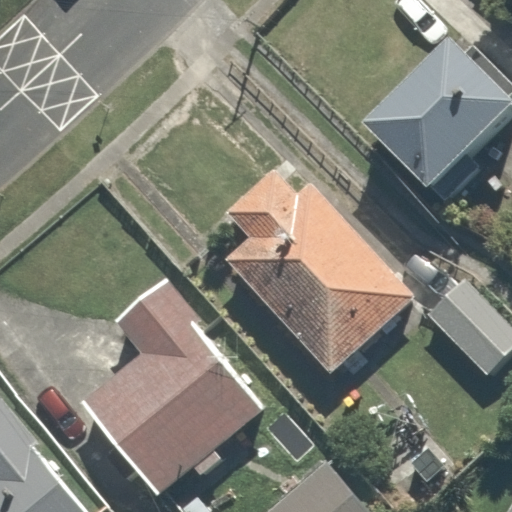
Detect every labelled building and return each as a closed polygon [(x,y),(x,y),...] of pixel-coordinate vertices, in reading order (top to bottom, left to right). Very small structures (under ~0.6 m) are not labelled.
[(511,87),(462,36),(371,126),(427,183),(511,99),(511,87)] [(413,291),(312,180),(298,194),(270,163),(220,209),(248,239),(224,261),(325,372),(413,291)] [(511,328),(466,278),(428,312),(483,373),(511,347),(511,328)] [(133,360),(81,404),(160,497),(258,414),(189,332),(202,322),(168,282),(109,332),(133,360)] [(0,511),(106,511),(0,387),(0,511)] [(323,454),(266,511),(180,511),(179,511),(367,511),(375,505),(323,454)] [(511,511),(511,491),(505,487),(491,511),(511,511)]
